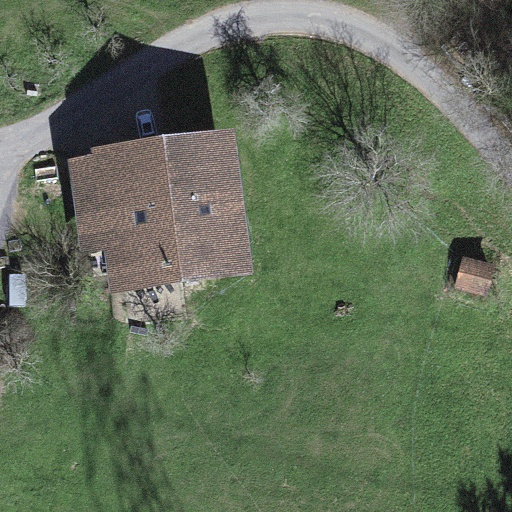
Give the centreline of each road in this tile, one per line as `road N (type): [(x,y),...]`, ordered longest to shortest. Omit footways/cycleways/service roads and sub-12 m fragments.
road 1 (track): [(423,67),(346,28),(281,11),(198,37),(0,153)]
road 2 (track): [(511,175),(423,67)]
